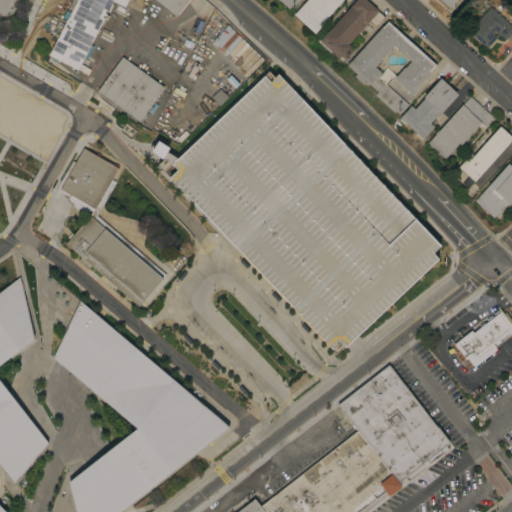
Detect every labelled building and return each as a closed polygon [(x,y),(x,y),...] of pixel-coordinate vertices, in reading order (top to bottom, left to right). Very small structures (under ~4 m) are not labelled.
[(0,0),(17,0),(14,7),(16,7),(12,13),(11,13),(2,16),(0,14),(0,0)] [(73,0),(112,0),(75,74),(45,56),(73,0)] [(71,0),(67,9),(58,5),(60,0),(71,0)] [(188,0),(175,16),(155,0),(188,0)] [(299,0),(294,6),(292,5),(289,9),(279,0),(299,0)] [(306,0),(342,0),(318,27),(319,28),(315,33),(294,14),(306,0)] [(367,0),(377,9),(376,10),(384,17),(375,27),(369,21),(348,44),(354,49),(344,59),(341,56),(339,58),(331,51),(330,53),(317,41),(320,37),(321,38),(355,0),(367,0)] [(441,0),(456,0),(450,8),(441,0)] [(511,26),(511,32),(506,39),(500,34),(487,48),(468,31),(490,6),(511,26)] [(429,72),(430,73),(411,94),(394,78),(410,60),(399,50),(398,52),(393,48),(389,52),(388,51),(375,66),(380,71),(376,76),(378,77),(386,67),(395,75),(386,84),(408,104),(401,112),(397,108),(394,112),(375,94),(378,91),(369,84),(368,85),(364,81),(362,83),(354,76),(357,74),(347,65),(381,26),(382,27),(388,21),(436,65),(429,72)] [(209,41),(229,62),(231,60),(243,72),(258,58),(227,25),(209,41)] [(164,87),(139,121),(97,91),(122,56),(164,87)] [(273,69),(441,243),(432,254),(439,260),(344,342),(336,338),(330,349),(168,179),(175,169),(167,164),(261,76),(269,81),(273,69)] [(0,78),(5,81),(8,76),(39,94),(36,99),(65,116),(7,218),(0,214),(0,78)] [(458,94),(440,113),(439,112),(430,123),(434,127),(423,139),(399,117),(410,105),(414,109),(424,98),(423,97),(440,78),(458,94)] [(470,96),(493,117),(485,126),(481,122),(460,145),(459,143),(445,158),(427,143),(470,96)] [(511,139),(467,189),(462,184),(469,176),(459,167),(468,156),(470,159),(500,126),(511,137),(511,139)] [(166,274),(139,306),(90,264),(87,268),(78,260),(81,257),(66,244),(87,218),(66,200),(67,199),(55,189),(72,160),(75,162),(83,148),(118,168),(112,179),(116,181),(97,215),(166,274)] [(474,200),(508,163),(511,166),(511,199),(509,203),(507,202),(493,217),(474,200)] [(0,290),(18,277),(31,339),(0,363),(0,383),(47,443),(13,483),(0,466),(0,290)] [(79,301),(228,428),(118,511),(73,511),(66,482),(135,428),(52,357),(79,301)] [(511,324),(500,310),(471,332),(469,329),(451,343),(462,359),(464,358),(471,367),(494,349),(491,345),(511,328),(511,324)] [(335,404),(356,430),(258,506),(252,498),(234,511),(365,511),(399,486),(396,482),(401,478),(405,483),(451,447),(387,364),(335,404)]
